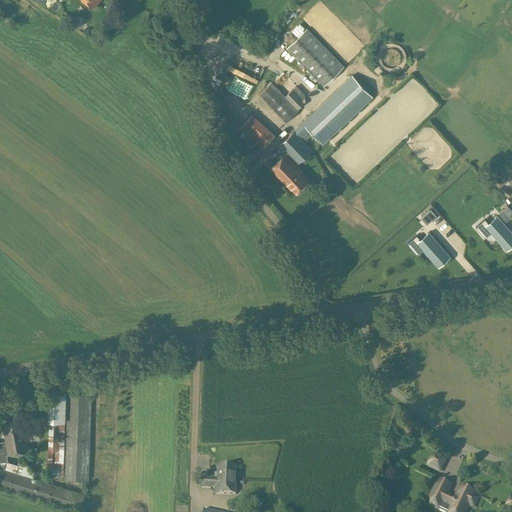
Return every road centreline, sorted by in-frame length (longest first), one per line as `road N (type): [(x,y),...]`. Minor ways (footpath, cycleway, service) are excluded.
road 1 (unclassified): [(181,0),(222,151),(297,257),(320,320)]
road 2 (unclassified): [(0,373),(320,320)]
road 3 (unclassified): [(511,465),(459,446),(424,422),(375,360),(361,314)]
road 4 (unclassified): [(361,314),(511,286)]
